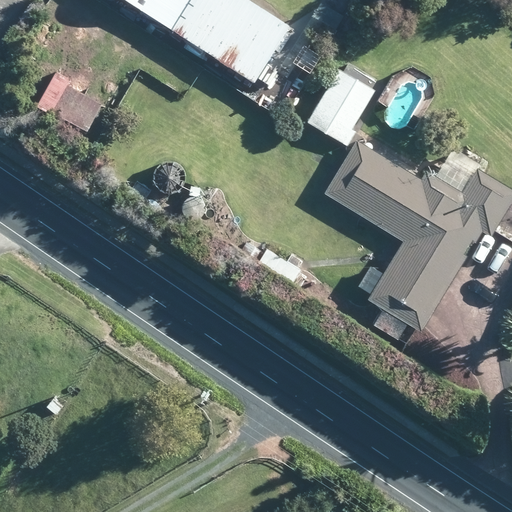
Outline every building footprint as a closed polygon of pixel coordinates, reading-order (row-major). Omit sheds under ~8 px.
[(286,26),(244,0),(126,0),(256,83),(290,29),(286,26)] [(376,91),(346,72),(341,69),(309,122),(344,143),(376,91)] [(427,171),(422,180),(358,141),(325,193),(395,235),(404,241),(391,263),(384,274),(370,266),(358,286),(372,294),(369,299),(422,331),(424,326),(483,230),(492,236),(495,232),(499,225),(511,204),(511,189),(481,170),(478,169),(463,193),(436,176),(427,171)] [(113,152),(110,159),(118,163),(121,156),(113,152)] [(302,270),(287,261),(267,249),(266,252),(256,267),(291,288),(302,270)] [(55,399),(48,407),(56,414),(64,406),(55,399)]
